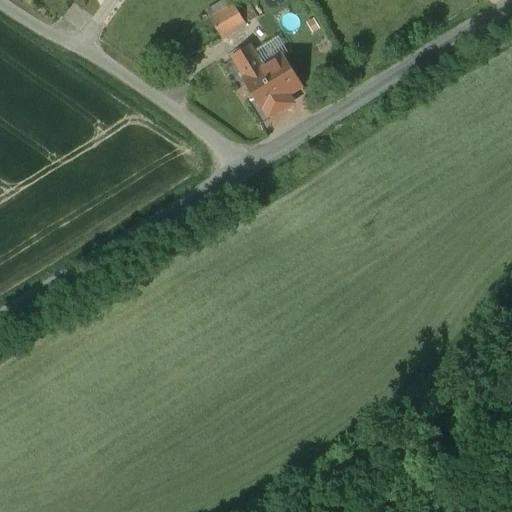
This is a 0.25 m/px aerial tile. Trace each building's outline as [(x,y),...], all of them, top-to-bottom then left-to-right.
[(228,0),(207,14),(210,19),(234,4),(237,2),(236,0),(228,0)] [(258,18),(246,0),(241,0),(237,2),(234,4),(246,25),(258,18)] [(234,4),(210,19),(222,39),(246,25),(234,4)] [(283,57),(263,68),(251,48),(234,58),(246,79),(245,80),(248,85),(256,97),(249,101),(263,123),(285,110),(280,101),(301,87),(283,57)] [(246,79),(234,58),(224,64),(240,90),(248,85),(245,80),(246,79)]
